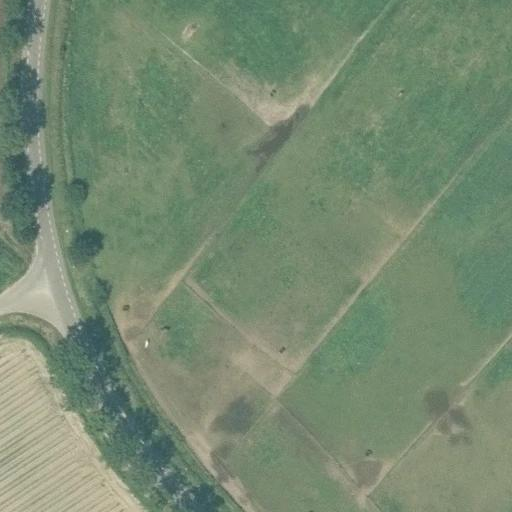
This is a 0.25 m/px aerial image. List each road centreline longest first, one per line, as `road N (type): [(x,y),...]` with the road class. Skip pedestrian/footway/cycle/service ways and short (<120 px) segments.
road 1 (tertiary): [(59,286),(33,125),(43,0)]
road 2 (tertiary): [(198,511),(137,446),(83,353),(59,286)]
